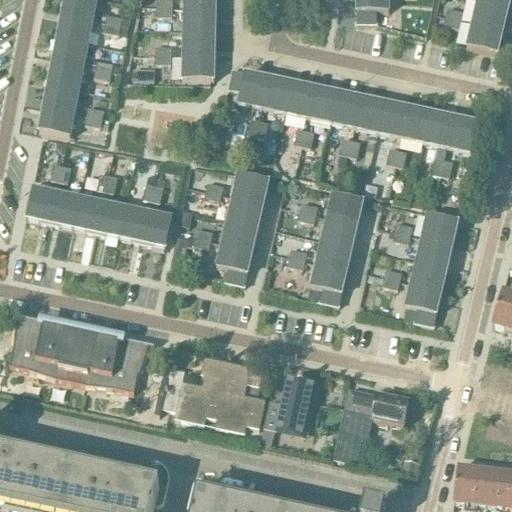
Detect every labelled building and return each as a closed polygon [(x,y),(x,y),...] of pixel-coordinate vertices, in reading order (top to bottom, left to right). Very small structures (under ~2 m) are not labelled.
[(93,27),(98,4),(78,0),(66,0),(62,21),(93,27)] [(183,0),(183,14),(215,15),(215,0),(183,0)] [(389,0),(357,0),(357,30),(376,30),(376,18),(390,18),(389,0)] [(479,0),(478,6),(508,13),(511,0),(479,0)] [(156,14),(172,14),(173,5),(156,5),(156,14)] [(508,13),(478,6),(472,29),(503,36),(508,13)] [(156,14),(156,22),(172,22),(172,14),(156,14)] [(182,37),(215,38),(215,15),(183,14),(182,37)] [(447,14),(445,23),(461,26),(463,18),(447,14)] [(88,50),(93,27),(62,21),(58,44),(88,50)] [(107,21),(105,29),(120,32),(122,24),(107,21)] [(445,23),(443,31),(459,35),(461,26),(445,23)] [(105,29),(103,38),(119,41),(120,32),(105,29)] [(497,60),(503,36),(472,29),(467,53),(497,60)] [(182,61),(214,62),(215,38),(182,37),(182,61)] [(84,73),(88,50),(58,44),(53,67),(84,73)] [(155,52),(155,61),(171,61),(171,53),(155,52)] [(155,61),(155,70),(171,70),(171,61),(155,61)] [(214,86),(214,62),(182,61),(181,86),(214,86)] [(79,96),(84,73),(53,67),(48,90),(79,96)] [(98,68),(96,75),(112,79),(113,71),(98,68)] [(96,75),(95,84),(110,87),(112,79),(96,75)] [(238,110),(261,115),(268,84),(233,77),(229,96),(240,99),(238,110)] [(261,115),(284,120),(291,89),(268,84),(261,115)] [(291,89),(284,120),(308,125),(314,94),(291,89)] [(75,119),(79,96),(48,90),(44,113),(75,119)] [(314,94),(308,125),(331,130),(337,99),(314,94)] [(337,99),(331,130),(354,135),(360,104),(337,99)] [(360,104),(354,135),(377,140),(384,109),(360,104)] [(384,109),(377,140),(400,145),(407,114),(384,109)] [(70,143),(75,119),(44,113),(39,137),(70,143)] [(88,114),(87,122),(102,125),(104,117),(88,114)] [(407,114),(400,145),(423,150),(430,119),(407,114)] [(453,124),(430,119),(423,150),(446,154),(446,155),(453,124)] [(87,122),(85,130),(101,133),(102,125),(87,122)] [(453,124),(446,155),(470,160),(477,129),(453,124)] [(250,125),(247,141),(256,143),(259,127),(250,125)] [(259,127),(256,143),(265,145),(268,129),(259,127)] [(297,135),(294,152),(302,153),(305,136),(297,135)] [(305,136),(302,153),(312,155),(314,138),(305,136)] [(343,145),(340,160),(348,162),(352,147),(343,145)] [(352,147),(348,162),(357,164),(361,149),(352,147)] [(389,155),(386,170),(395,172),(398,157),(389,155)] [(398,157),(395,172),(403,174),(406,158),(398,157)] [(440,182),(443,167),(435,165),(432,181),(440,182)] [(443,167),(440,182),(449,184),(452,169),(443,167)] [(54,170),(51,185),(59,187),(62,172),(54,170)] [(62,172),(59,187),(67,189),(71,174),(62,172)] [(99,179),(96,196),(105,197),(108,181),(99,179)] [(232,204),(263,211),(269,187),(237,180),(232,204)] [(108,181),(105,197),(114,199),(117,183),(108,181)] [(208,189),(206,198),(222,201),(223,193),(208,189)] [(146,190),(143,206),(151,208),(154,191),(146,190)] [(154,191),(151,208),(160,209),(163,193),(154,191)] [(26,224),(50,230),(56,199),(33,194),(26,224)] [(222,201),(206,198),(204,206),(220,210),(222,201)] [(50,230),(73,235),(80,204),(56,199),(50,230)] [(326,224),(358,231),(363,207),(332,200),(326,224)] [(96,240),(103,209),(80,204),(73,235),(96,240)] [(258,234),(263,211),(232,204),(226,227),(258,234)] [(119,244),(126,214),(103,209),(96,240),(119,244)] [(302,210),(300,218),(316,222),(318,213),(302,210)] [(142,249),(149,219),(126,214),(119,244),(142,249)] [(300,218),(298,226),(314,230),(316,222),(300,218)] [(172,224),(149,219),(142,249),(166,255),(172,224)] [(421,244),(452,252),(458,228),(426,220),(421,244)] [(352,254),(358,231),(326,224),(321,247),(352,254)] [(252,257),(258,234),(226,227),(221,250),(252,257)] [(396,230),(395,238),(410,242),(412,233),(396,230)] [(197,235),(195,244),(210,247),(212,239),(197,235)] [(395,238),(393,246),(409,250),(410,242),(395,238)] [(195,244),(193,252),(208,256),(210,247),(195,244)] [(447,275),(452,252),(421,244),(415,267),(447,275)] [(347,277),(352,254),(321,247),(315,270),(347,277)] [(244,292),(252,257),(221,250),(215,274),(228,277),(226,288),(244,292)] [(291,255),(289,263),(305,267),(307,258),(291,255)] [(305,267),(289,263),(287,272),(303,276),(305,267)] [(441,298),(447,275),(415,267),(410,290),(441,298)] [(339,312),(347,277),(315,270),(309,294),(323,297),(320,308),(339,312)] [(386,275),(384,284),(399,288),(401,279),(386,275)] [(399,288),(384,284),(382,292),(397,296),(399,288)] [(441,298),(410,290),(404,314),(417,317),(415,328),(433,333),(441,298)] [(511,337),(511,299),(503,297),(492,331),(493,332),(511,337)] [(70,334),(10,321),(10,322),(16,323),(14,345),(13,352),(14,352),(9,373),(30,377),(30,378),(57,387),(57,386),(85,392),(85,393),(113,396),(113,395),(134,400),(138,379),(139,379),(141,372),(148,352),(154,354),(155,352),(95,339),(94,339),(93,340),(91,341),(91,342),(72,338),(72,337),(72,336),(72,335),(71,335),(70,334)] [(202,393),(183,389),(181,400),(173,398),(169,416),(176,418),(174,426),(204,432),(206,424),(216,426),(215,435),(244,441),(246,433),(260,436),(266,407),(245,402),(245,398),(258,401),(259,394),(260,394),(264,377),(205,364),(201,381),(205,382),(202,393)] [(183,389),(183,388),(175,387),(177,376),(170,374),(167,385),(162,384),(154,421),(160,422),(162,414),(169,416),(173,398),(181,400),(183,389)] [(185,377),(177,376),(175,387),(183,388),(185,377)] [(269,407),(263,435),(276,438),(305,444),(308,433),(318,389),(303,386),(303,385),(299,384),(299,385),(288,382),(282,410),(269,407)] [(344,415),(338,442),(362,447),(367,448),(372,427),(403,434),(409,408),(377,402),(350,396),(345,415),(344,415)] [(0,511),(154,511),(161,485),(0,449),(0,511)] [(453,509),(475,511),(486,511),(491,477),(460,473),(460,474),(458,474),(453,509)] [(511,511),(511,479),(491,477),(486,511),(511,511)] [(374,511),(365,510),(361,509),(360,511),(279,511),(199,494),(194,511),(374,511)]
